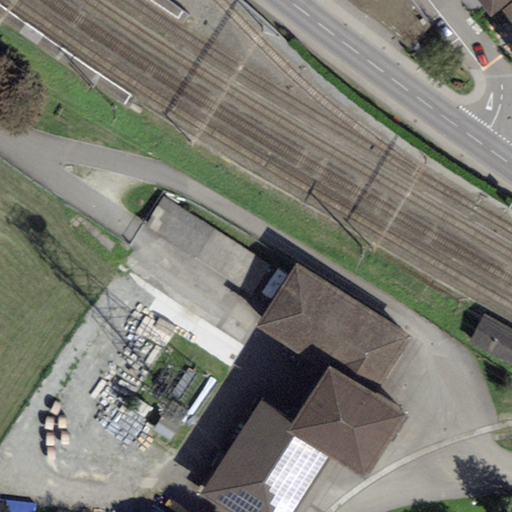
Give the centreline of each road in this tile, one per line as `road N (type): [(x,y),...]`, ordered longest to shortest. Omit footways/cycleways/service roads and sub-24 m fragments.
road 1 (primary): [(480,144),(286,0)]
road 2 (residential): [(480,144),(498,106),(500,76),(443,0)]
